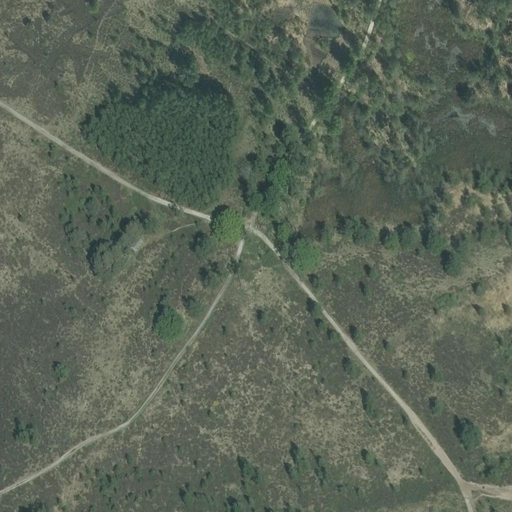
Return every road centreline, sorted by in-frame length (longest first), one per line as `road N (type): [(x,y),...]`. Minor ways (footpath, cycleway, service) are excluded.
road 1 (track): [(0,105),(143,194),(248,224)]
road 2 (track): [(248,224),(351,66),(378,0)]
